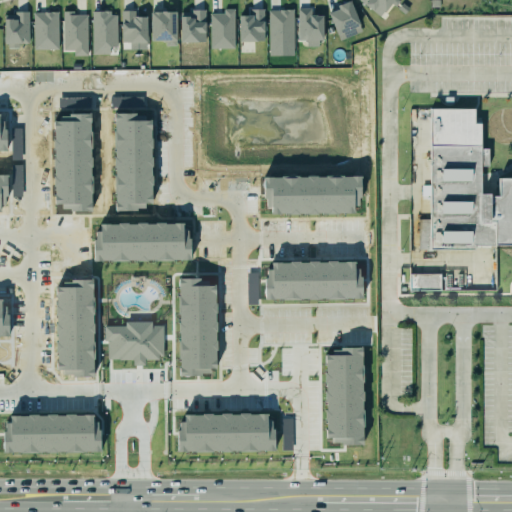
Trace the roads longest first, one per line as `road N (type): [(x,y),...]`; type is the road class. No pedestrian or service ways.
road 1 (secondary): [(433,484),(234,483)]
road 2 (secondary): [(144,507),(310,508)]
road 3 (secondary): [(124,483),(0,485)]
road 4 (secondary): [(310,508),(433,509)]
